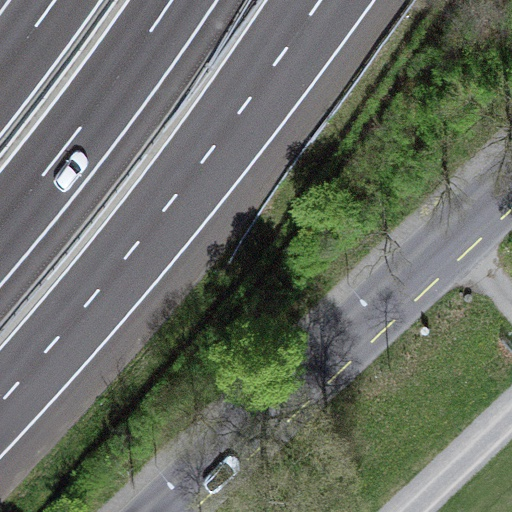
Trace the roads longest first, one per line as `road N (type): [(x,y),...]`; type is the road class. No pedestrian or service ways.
road 1 (motorway): [(0,402),(131,250),(320,0)]
road 2 (secondary): [(511,183),(166,511)]
road 3 (motorway): [(0,225),(170,0)]
road 4 (track): [(511,413),(407,511)]
